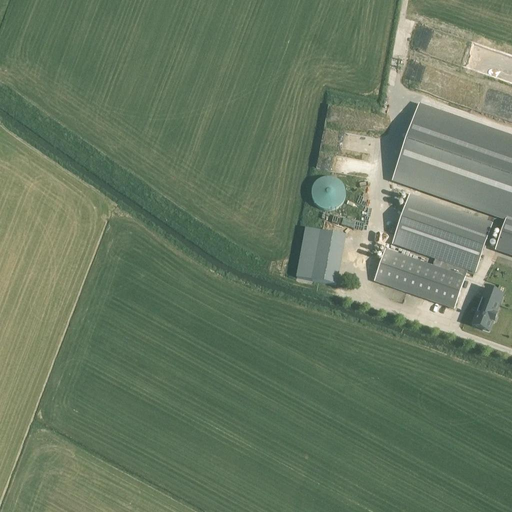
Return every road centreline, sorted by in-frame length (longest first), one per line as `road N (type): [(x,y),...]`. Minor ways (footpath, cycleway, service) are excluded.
road 1 (track): [(357,302),(406,0)]
road 2 (unclassified): [(511,354),(357,302)]
